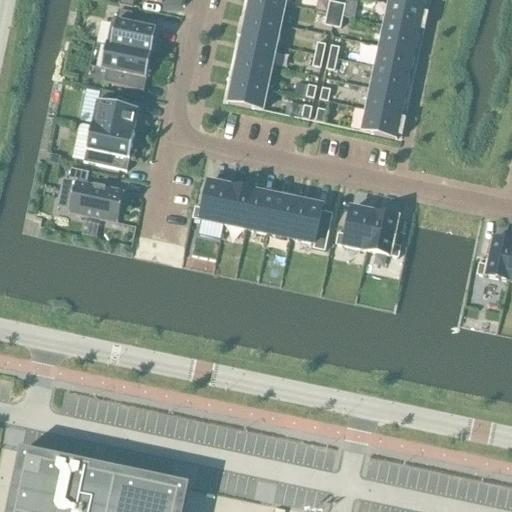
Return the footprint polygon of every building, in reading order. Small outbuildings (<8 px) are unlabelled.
[(119,0),(118,7),(132,10),(133,0),(142,0),(161,4),(161,0),(119,0)] [(253,0),(249,0),(245,20),(281,28),(285,7),(253,0)] [(389,0),(388,7),(424,14),(426,0),(389,0)] [(329,4),(326,16),(334,18),(337,6),(329,4)] [(337,6),(334,18),(343,20),(345,8),(337,6)] [(388,7),(384,28),(419,35),(424,14),(388,7)] [(111,23),(106,47),(151,57),(156,32),(129,27),(132,15),(118,12),(116,24),(111,23)] [(326,16),(323,27),(332,29),(334,18),(326,16)] [(334,18),(332,29),(340,31),(343,20),(334,18)] [(245,20),(240,41),(276,49),(281,28),(245,20)] [(384,28),(379,49),(415,57),(419,35),(384,28)] [(240,41),(236,63),(272,70),(276,49),(240,41)] [(316,46),(314,58),(322,59),(324,48),(316,46)] [(106,47),(101,72),(105,73),(103,85),(143,93),(151,57),(106,47)] [(331,49),(328,60),(336,62),(339,50),(331,49)] [(379,49),(375,70),(410,78),(415,57),(379,49)] [(314,58),(311,70),(319,71),(322,59),(314,58)] [(328,60),(326,72),(334,74),(336,62),(328,60)] [(236,63),(231,84),(267,91),(272,70),(236,63)] [(375,70),(370,91),(406,99),(410,78),(375,70)] [(231,84),(227,106),(262,113),(267,91),(231,84)] [(295,85),(293,97),(305,100),(308,88),(295,85)] [(308,88),(305,100),(313,102),(316,90),(308,88)] [(322,91),(319,103),(327,104),(330,92),(322,91)] [(370,91),(366,113),(401,120),(406,99),(370,91)] [(100,92),(92,127),(133,136),(138,113),(111,107),(113,95),(100,92)] [(303,109),(301,120),(309,122),(311,110),(303,109)] [(317,112),(315,123),(323,125),(326,113),(317,112)] [(366,113),(361,134),(397,142),(401,120),(366,113)] [(84,162),(83,165),(126,174),(129,162),(134,136),(133,136),(92,127),(91,127),(86,153),(84,162)] [(50,157),(48,165),(58,167),(59,159),(50,157)] [(71,171),(68,183),(76,185),(69,217),(117,227),(124,195),(86,187),(88,175),(71,171)] [(201,211),(199,223),(223,228),(231,191),(207,186),(206,186),(201,211)] [(231,191),(223,228),(245,232),(253,195),(231,191)] [(253,195),(245,232),(268,237),(275,200),(253,195)] [(275,200),(268,237),(290,241),(297,204),(275,200)] [(297,204),(290,241),(314,246),(315,241),(317,232),(319,223),(320,213),(321,209),(297,204)] [(194,210),(192,221),(199,223),(201,211),(194,210)] [(345,237),(342,250),(366,255),(374,216),(350,211),(345,237)] [(320,213),(319,223),(330,225),(332,216),(320,213)] [(374,216),(366,255),(389,260),(391,248),(397,221),(374,216)] [(319,223),(317,232),(328,234),(330,225),(319,223)] [(317,232),(315,241),(326,244),(328,234),(317,232)] [(486,267),(483,279),(508,284),(511,264),(511,244),(492,240),(486,267)] [(314,246),(313,251),(324,253),(326,244),(315,241),(314,246)] [(393,249),(391,259),(398,260),(400,250),(393,249)] [(479,267),(477,277),(483,278),(485,268),(479,267)] [(185,511),(190,491),(20,454),(7,511),(185,511)]
